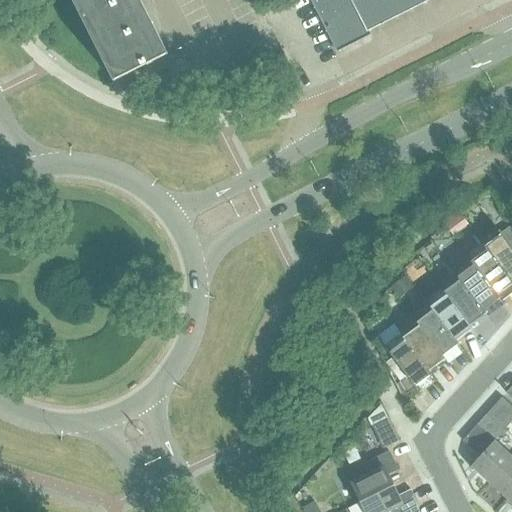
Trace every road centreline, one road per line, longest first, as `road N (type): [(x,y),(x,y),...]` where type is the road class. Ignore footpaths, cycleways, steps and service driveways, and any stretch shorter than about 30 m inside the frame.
road 1 (secondary): [(511,40),(247,180),(192,202),(157,202)]
road 2 (secondary): [(197,269),(268,220),(511,98)]
road 3 (secondary): [(150,400),(193,335),(197,269)]
road 4 (residential): [(423,450),(511,352)]
road 5 (secondary): [(206,511),(150,400)]
